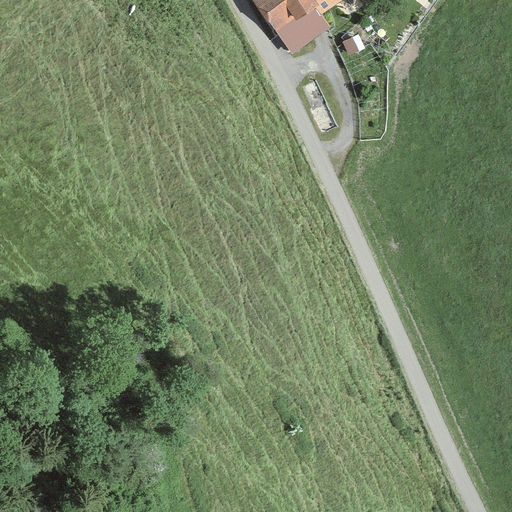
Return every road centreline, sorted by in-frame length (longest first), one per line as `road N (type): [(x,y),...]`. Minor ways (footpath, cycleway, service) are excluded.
road 1 (unclassified): [(238,0),(327,174),(477,511)]
road 2 (track): [(0,302),(112,450),(133,511)]
